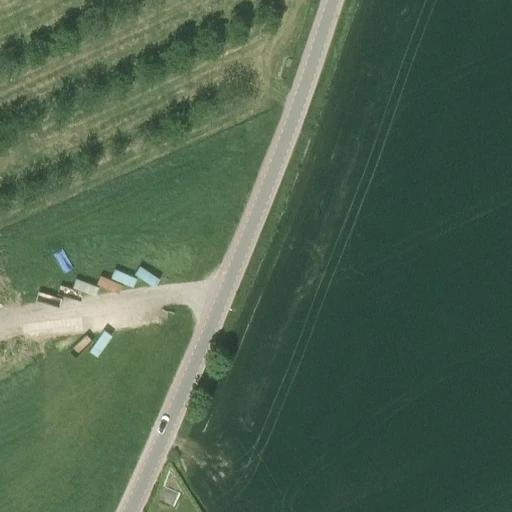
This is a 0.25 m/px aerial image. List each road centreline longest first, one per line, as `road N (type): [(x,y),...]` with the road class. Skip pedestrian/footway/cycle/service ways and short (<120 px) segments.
road 1 (tertiary): [(128,511),(229,277),(332,0)]
road 2 (track): [(0,322),(174,294),(220,297)]
